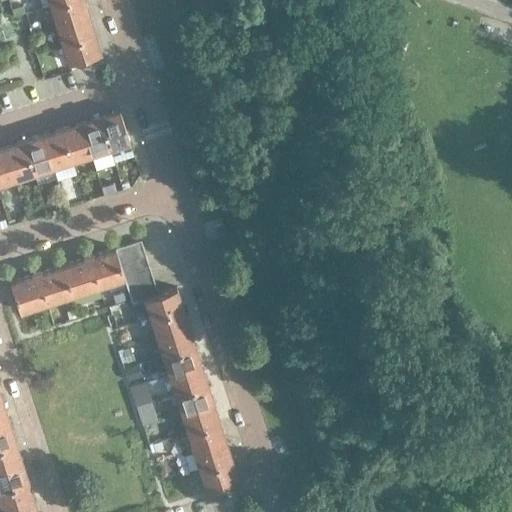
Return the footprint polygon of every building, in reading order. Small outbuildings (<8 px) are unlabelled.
[(88,12),(84,0),(61,0),(50,4),(56,23),(88,12)] [(94,31),(88,12),(56,23),(62,42),(94,31)] [(101,51),(94,31),(62,42),(68,62),(101,51)] [(129,140),(119,108),(99,115),(110,147),(129,140)] [(110,147),(99,115),(80,121),(91,153),(110,147)] [(91,153),(80,121),(61,127),(72,159),(91,153)] [(72,159),(61,127),(42,133),(53,165),(72,159)] [(53,165),(42,133),(23,139),(34,171),(53,165)] [(34,171),(23,139),(4,145),(15,177),(34,171)] [(0,182),(15,177),(4,145),(0,146),(0,182)] [(145,252),(141,238),(115,246),(119,260),(145,252)] [(124,273),(119,260),(115,246),(93,253),(92,251),(82,254),(83,256),(62,263),(72,293),(124,276),(124,273)] [(149,265),(146,255),(145,252),(119,260),(124,273),(149,265)] [(72,293),(62,263),(41,270),(40,267),(30,271),(31,273),(10,280),(19,309),(72,293)] [(153,278),(149,265),(124,273),(124,276),(128,286),(153,278)] [(158,292),(153,278),(128,286),(132,300),(144,296),(158,292)] [(176,286),(158,292),(144,296),(150,316),(182,305),(176,286)] [(189,325),(182,305),(150,316),(156,335),(189,325)] [(195,344),(189,325),(156,335),(162,354),(195,344)] [(141,355),(137,344),(130,346),(134,358),(141,355)] [(201,363),(195,344),(162,354),(168,373),(201,363)] [(207,382),(201,363),(168,373),(175,392),(207,382)] [(213,401),(207,382),(175,392),(181,411),(213,401)] [(144,420),(158,416),(153,396),(144,398),(140,383),(134,385),(144,420)] [(219,420),(213,401),(181,411),(187,430),(219,420)] [(0,424),(9,422),(3,403),(0,403),(0,424)] [(225,439),(219,420),(187,430),(193,449),(225,439)] [(0,445),(16,441),(9,422),(0,424),(0,445)] [(232,458),(225,439),(193,449),(199,468),(232,458)] [(0,466),(22,460),(16,441),(0,445),(0,466)] [(238,477),(232,458),(199,468),(206,488),(238,477)] [(0,487),(28,479),(22,460),(0,466),(0,487)] [(34,498),(28,479),(0,487),(0,503),(2,508),(34,498)] [(38,511),(34,498),(2,508),(2,511),(38,511)]
